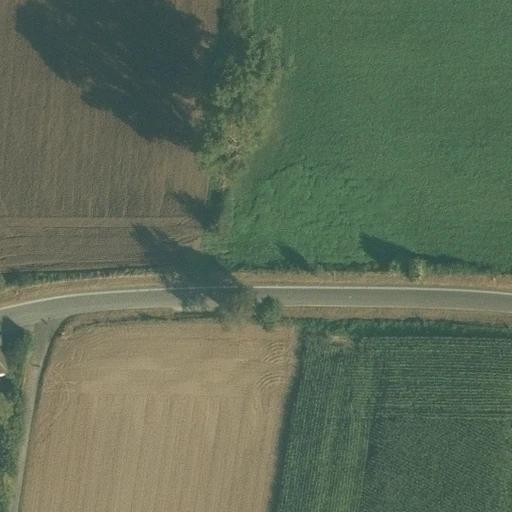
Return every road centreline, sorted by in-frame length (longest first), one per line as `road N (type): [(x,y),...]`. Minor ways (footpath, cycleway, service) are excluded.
road 1 (residential): [(0,317),(42,304),(194,292),(511,300)]
road 2 (track): [(42,304),(11,511)]
